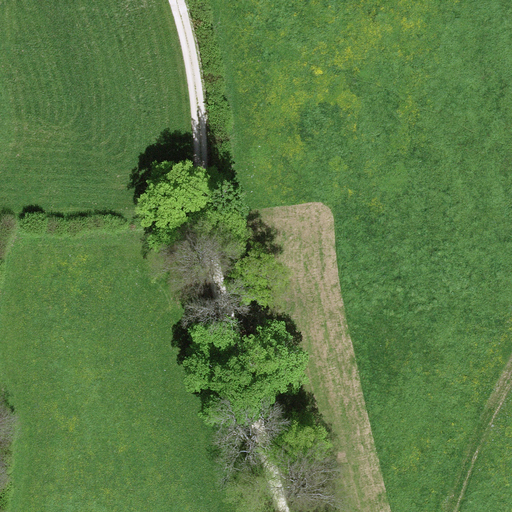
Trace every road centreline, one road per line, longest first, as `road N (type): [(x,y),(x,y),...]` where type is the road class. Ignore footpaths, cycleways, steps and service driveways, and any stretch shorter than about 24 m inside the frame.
road 1 (track): [(175,0),(198,104),(198,262),(280,511)]
road 2 (track): [(511,372),(477,435),(449,511)]
